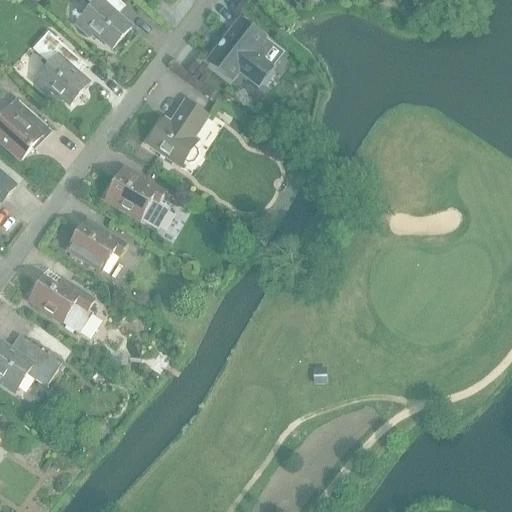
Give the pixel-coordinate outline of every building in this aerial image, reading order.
[(93,33),(112,50),(131,29),(112,12),(120,3),(116,0),(85,0),(93,7),(80,21),(80,22),(76,26),(89,38),(93,33)] [(239,73),(258,88),(273,69),(254,54),(265,39),(240,20),(207,63),(232,82),(239,73)] [(51,91),(70,107),(89,86),(74,72),(82,63),(48,33),(32,51),(50,66),(38,79),(39,79),(35,84),(47,95),(51,91)] [(0,117),(0,142),(21,161),(50,129),(16,99),(0,117)] [(198,142),(194,140),(208,118),(185,102),(171,124),(165,120),(147,147),(180,169),(185,162),(188,165),(193,164),(198,157),(197,151),(193,149),(198,142)] [(0,195),(1,194),(6,198),(15,188),(0,174),(0,195)] [(143,181),(137,192),(117,180),(105,202),(140,222),(140,221),(157,231),(169,210),(159,204),(165,194),(143,181)] [(105,233),(99,243),(80,231),(67,252),(101,274),(113,254),(120,258),(127,247),(105,233)] [(67,285),(61,295),(42,283),(28,303),(62,325),(62,324),(79,335),(92,316),(87,313),(94,303),(67,285)] [(46,389),(61,366),(24,340),(15,354),(0,343),(0,378),(3,380),(0,383),(0,385),(14,395),(17,390),(27,376),(46,389)]
